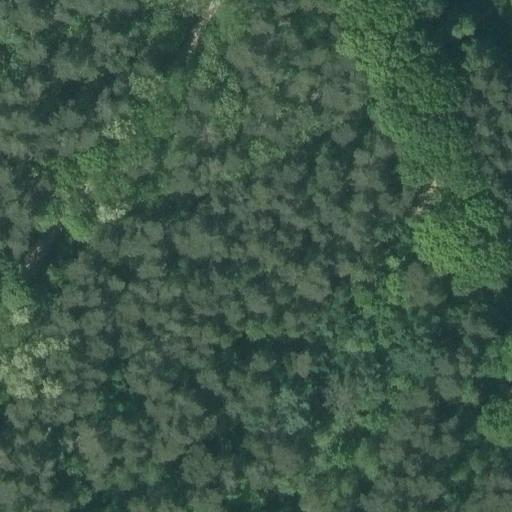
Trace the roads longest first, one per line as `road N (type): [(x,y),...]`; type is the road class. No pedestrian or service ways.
road 1 (track): [(511,283),(72,511)]
road 2 (track): [(0,322),(115,175),(230,0)]
